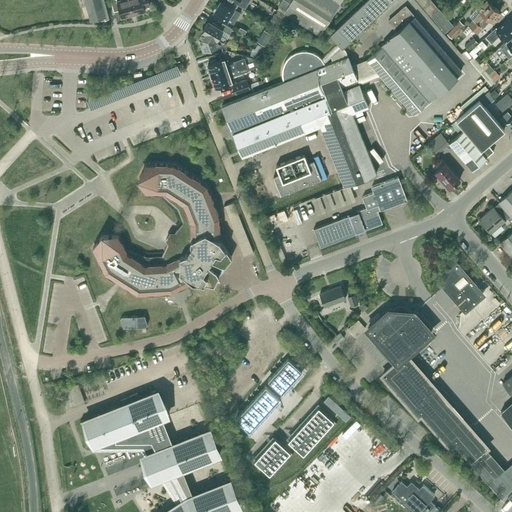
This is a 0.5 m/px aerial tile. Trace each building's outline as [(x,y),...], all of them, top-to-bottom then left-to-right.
[(85,0),(90,19),(94,18),(95,20),(108,17),(103,0),(85,0)] [(133,14),(128,0),(123,0),(117,2),(121,17),(133,14)] [(128,0),(133,14),(145,10),(143,6),(150,4),(149,0),(128,0)] [(215,6),(213,10),(214,11),(213,12),(226,20),(230,13),(232,14),(237,5),(229,0),(227,4),(220,0),(217,6),(215,6)] [(281,0),(278,6),(285,10),(290,2),(286,0),(281,0)] [(291,0),(285,10),(283,13),(320,36),(339,4),(341,0),(291,0)] [(367,0),(330,36),(339,44),(342,48),(355,35),(362,29),(392,0),(367,0)] [(417,0),(431,16),(445,32),(453,25),(439,9),(431,0),(417,0)] [(472,29),(472,30),(494,6),(487,0),(486,0),(483,5),(480,3),(475,8),(476,9),(469,16),(473,19),(467,26),(468,26),(463,31),(468,34),(472,29)] [(384,48),(369,60),(381,75),(390,86),(412,112),(428,99),(429,101),(439,92),(442,97),(446,94),(442,89),(457,77),(456,75),(461,71),(405,6),(388,21),(397,31),(391,37),(391,38),(382,46),(384,48)] [(494,6),(472,30),(477,34),(489,20),(493,24),(498,18),(496,16),(500,12),(494,6)] [(283,18),(274,13),(269,22),(277,27),(283,18)] [(496,27),(485,36),(491,43),(500,35),(504,41),(511,33),(511,23),(508,19),(497,29),(496,27)] [(460,20),(447,34),(452,38),(464,24),(460,20)] [(201,32),(202,32),(214,39),(215,37),(224,42),(226,37),(227,38),(230,33),(229,33),(232,29),(222,22),(219,28),(216,26),(217,25),(212,22),(211,23),(208,21),(201,32)] [(264,28),(257,41),(265,46),(273,34),(264,28)] [(214,39),(202,32),(199,38),(203,50),(206,49),(206,51),(212,49),(211,47),(218,45),(220,47),(224,42),(215,37),(214,39)] [(474,37),(464,45),(469,50),(478,42),(474,37)] [(499,55),(500,54),(509,46),(511,50),(511,37),(504,44),(503,43),(495,51),(499,55)] [(284,81),(222,105),(242,157),(320,126),(344,185),(376,173),(353,113),(368,107),(359,84),(381,75),(369,60),(352,67),(348,55),(325,64),(342,48),(339,44),(323,60),(322,59),(318,55),(313,52),(307,50),(302,50),(296,52),(291,55),(287,58),(284,63),(282,69),(282,74),(283,80),(284,81)] [(208,64),(211,76),(246,64),(244,57),(233,61),(233,62),(227,64),(224,58),(217,61),(216,59),(210,61),(211,63),(208,64)] [(469,60),(491,85),(495,82),(473,57),(469,60)] [(485,59),(480,64),(489,74),(494,70),(485,59)] [(246,64),(211,76),(215,87),(218,86),(219,88),(225,86),(225,84),(232,81),(230,75),(237,73),(237,74),(248,70),(246,64)] [(495,69),(489,74),(495,81),(501,76),(495,69)] [(247,78),(232,84),(235,94),(250,88),(247,78)] [(488,89),(485,85),(460,106),(463,110),(488,89)] [(491,93),(488,90),(478,99),(479,100),(485,107),(494,99),(499,94),(495,89),(491,93)] [(502,97),(495,103),(502,111),(511,102),(511,100),(509,98),(506,101),(502,97)] [(473,144),(486,158),(485,157),(493,151),(487,144),(504,129),(485,107),(479,100),(454,120),(463,130),(462,131),(473,144)] [(506,122),(511,117),(511,116),(507,110),(500,116),(506,122)] [(448,142),(459,156),(473,144),(462,131),(448,142)] [(486,158),(473,144),(459,156),(472,170),(486,158)] [(273,178),(272,178),(279,196),(321,180),(314,162),(307,165),(304,155),(275,166),(279,176),(273,178)] [(440,158),(434,164),(438,168),(434,172),(449,188),(459,179),(445,162),(444,163),(440,158)] [(126,250),(119,235),(103,235),(93,248),(105,272),(138,293),(173,291),(173,290),(192,281),(214,284),(219,275),(216,271),(220,264),(225,265),(232,257),(219,238),(219,217),(206,184),(174,163),(147,163),(139,177),(146,191),(163,192),(163,193),(178,207),(184,222),(175,233),(170,233),(166,239),(168,244),(163,256),(147,258),(127,249),(126,250)] [(350,214),(314,228),(321,246),(357,232),(356,231),(358,231),(359,233),(363,231),(362,229),(364,229),(382,223),(378,210),(407,199),(398,176),(371,186),(374,192),(362,196),(366,207),(357,211),(358,212),(350,215),(350,214)] [(498,202),(510,215),(507,218),(511,224),(511,230),(499,242),(511,257),(511,189),(498,202)] [(244,255),(254,251),(234,201),(224,205),(244,255)] [(507,218),(510,215),(498,202),(494,207),(493,206),(478,219),(490,233),(507,218)] [(445,273),(444,285),(465,309),(483,293),(457,263),(445,273)] [(340,285),(319,293),(324,306),(345,298),(340,285)] [(354,294),(348,296),(351,306),(358,304),(354,294)] [(397,361),(406,354),(431,332),(413,312),(388,310),(368,328),(397,361)] [(145,315),(122,317),(121,318),(123,327),(146,326),(147,324),(145,315)] [(340,332),(333,339),(337,343),(344,337),(340,332)] [(471,428),(406,354),(397,361),(382,375),(418,416),(421,413),(450,447),(471,428)] [(289,358),(269,380),(283,393),(303,371),(289,358)] [(511,373),(502,382),(511,393),(511,373)] [(78,383),(57,392),(65,410),(85,402),(78,383)] [(267,386),(237,419),(251,431),(281,399),(267,386)] [(173,443),(163,418),(168,416),(163,404),(161,405),(155,391),(84,419),(92,440),(92,447),(143,447),(152,461),(149,463),(149,462),(148,462),(150,467),(152,472),(153,472),(152,471),(157,468),(179,502),(163,511),(222,511),(240,505),(235,494),(233,495),(227,481),(193,495),(183,469),(220,454),(215,443),(213,444),(207,430),(173,443)] [(327,397),(324,401),(346,421),(349,417),(327,397)] [(334,420),(318,406),(288,440),(303,453),(334,420)] [(290,451),(275,437),(254,460),(270,474),(290,451)] [(511,487),(511,464),(504,472),(485,449),(484,449),(471,460),(503,497),(511,487)] [(401,481),(392,491),(414,511),(428,511),(435,505),(429,500),(434,495),(423,485),(420,489),(411,481),(406,486),(401,481)]
